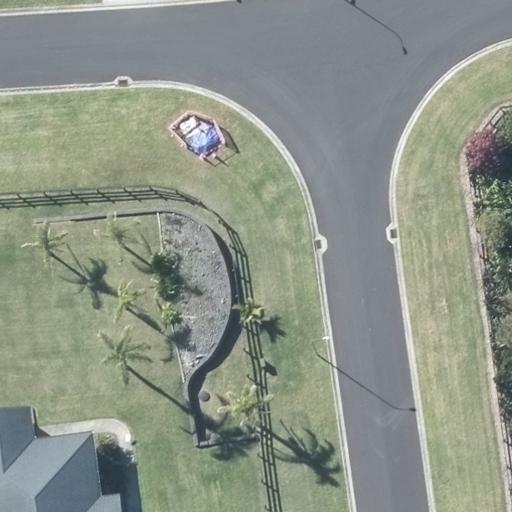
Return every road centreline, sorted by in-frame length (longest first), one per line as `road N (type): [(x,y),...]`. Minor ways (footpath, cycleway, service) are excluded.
road 1 (residential): [(326,26),(388,511)]
road 2 (residential): [(0,43),(326,26)]
road 3 (residential): [(326,26),(500,0)]
